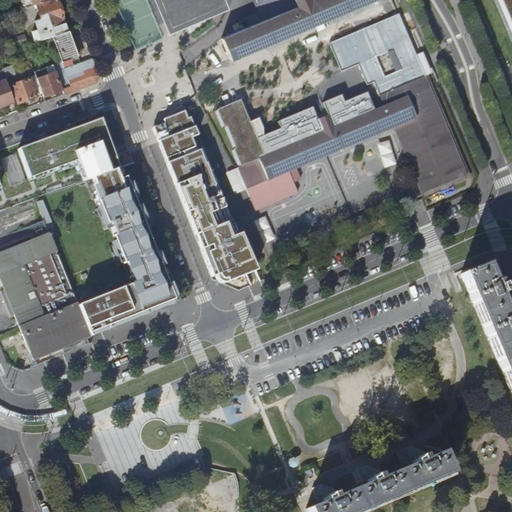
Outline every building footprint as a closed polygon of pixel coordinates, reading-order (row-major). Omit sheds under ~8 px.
[(35,20),(38,29),(33,31),(36,41),(52,36),(67,31),(56,0),(45,0),(36,3),(41,18),(35,20)] [(159,0),(166,16),(168,16),(169,18),(170,19),(172,20),(174,21),(176,22),(179,22),(182,22),(183,24),(222,8),(218,0),(159,0)] [(249,27),(222,39),(231,60),(372,0),(309,0),(310,1),(249,27)] [(245,18),(249,27),(310,1),(309,0),(252,0),(258,13),(245,18)] [(511,0),(492,0),(511,47),(511,0)] [(13,10),(16,20),(26,17),(23,7),(13,10)] [(52,36),(61,61),(78,55),(69,33),(68,30),(67,31),(52,36)] [(69,33),(78,55),(80,54),(72,32),(69,33)] [(64,69),(72,90),(96,82),(99,74),(93,59),(64,69)] [(36,78),(42,93),(43,96),(62,89),(64,94),(72,90),(64,69),(61,61),(52,65),(53,67),(49,69),(47,70),(48,73),(36,78)] [(3,68),(6,77),(16,73),(12,65),(3,68)] [(11,84),(14,92),(15,96),(17,102),(42,93),(36,78),(35,75),(11,84)] [(245,188),(254,210),(296,192),(287,172),(393,127),(421,193),(465,175),(423,77),(380,96),(384,106),(355,118),(332,128),(314,135),(292,145),(263,157),(238,98),(215,108),(222,125),(225,124),(235,147),(232,149),(240,166),(236,168),(245,188)] [(0,107),(14,102),(13,97),(11,93),(6,78),(0,80),(0,107)] [(326,113),(332,128),(355,118),(349,104),(326,113)] [(225,278),(226,281),(255,270),(239,232),(230,236),(224,222),(226,221),(220,208),(226,206),(208,162),(205,163),(200,150),(196,152),(190,138),(197,135),(190,117),(166,126),(164,123),(152,128),(212,277),(218,274),(218,275),(219,277),(219,278),(221,279),(222,279),(223,279),(225,278)] [(91,179),(113,171),(118,169),(100,119),(18,149),(29,178),(77,161),(84,181),(91,179)] [(286,130),(292,145),(314,135),(308,121),(286,130)] [(197,149),(203,147),(199,135),(193,138),(197,149)] [(245,188),(236,168),(227,172),(236,192),(245,188)] [(117,180),(122,178),(118,169),(113,171),(117,180)] [(117,180),(113,171),(91,179),(95,190),(92,192),(105,224),(108,223),(116,241),(114,241),(120,256),(124,254),(127,262),(123,264),(128,278),(105,287),(107,293),(77,305),(90,337),(134,319),(133,316),(146,311),(147,314),(178,302),(176,297),(173,298),(169,290),(173,289),(167,274),(163,275),(160,268),(164,266),(158,252),(154,253),(151,245),(155,243),(139,204),(135,206),(132,197),(136,196),(130,182),(127,183),(124,177),(122,178),(117,180)] [(38,203),(47,230),(53,227),(44,202),(38,203)] [(77,305),(47,232),(0,250),(0,281),(33,361),(90,337),(77,305)] [(462,274),(511,393),(511,312),(507,315),(499,296),(510,291),(504,276),(497,279),(498,280),(493,282),(485,264),(462,274)] [(377,373),(396,420),(410,414),(392,368),(377,373)] [(338,381),(343,394),(372,382),(366,369),(338,381)] [(307,510),(307,511),(359,511),(450,473),(441,453),(307,510)] [(187,502),(190,511),(221,511),(220,510),(215,511),(214,511),(208,494),(187,502)]
